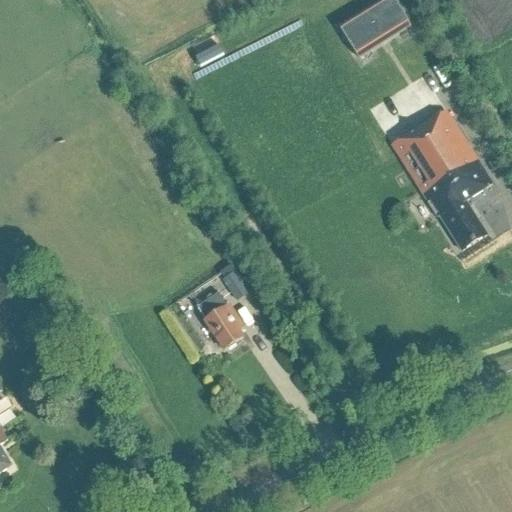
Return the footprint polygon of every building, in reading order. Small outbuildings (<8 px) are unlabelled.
[(358,61),(410,30),(391,0),(384,0),(338,28),(358,61)] [(465,203),(492,186),(446,113),(391,147),(438,221),(440,219),(461,253),(486,237),(476,221),(480,219),(473,208),(469,210),(465,203)] [(237,301),(247,294),(234,276),(224,283),(237,301)] [(229,308),(227,309),(218,295),(197,309),(206,323),(205,323),(224,352),(243,340),(238,332),(243,329),(229,308)] [(0,402),(9,408),(16,398),(3,389),(0,393),(0,402)] [(0,446),(5,443),(0,434),(0,474),(9,469),(0,455),(0,446)]
